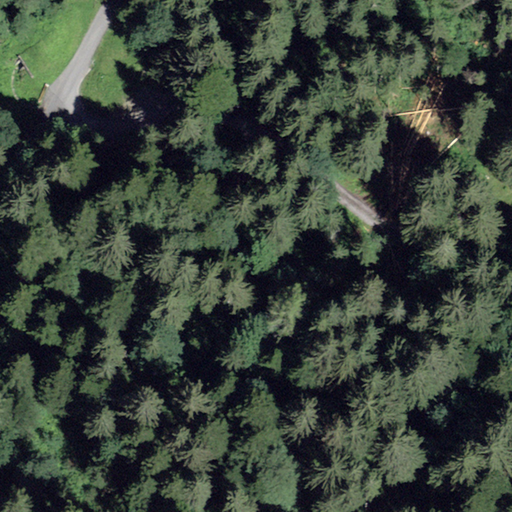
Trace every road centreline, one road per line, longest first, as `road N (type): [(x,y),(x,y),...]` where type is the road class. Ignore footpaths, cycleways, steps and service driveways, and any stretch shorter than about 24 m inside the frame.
road 1 (track): [(255,125),(385,221),(511,272)]
road 2 (unclassified): [(0,185),(51,117),(115,0)]
road 3 (track): [(51,117),(102,132),(215,111),(255,125)]
